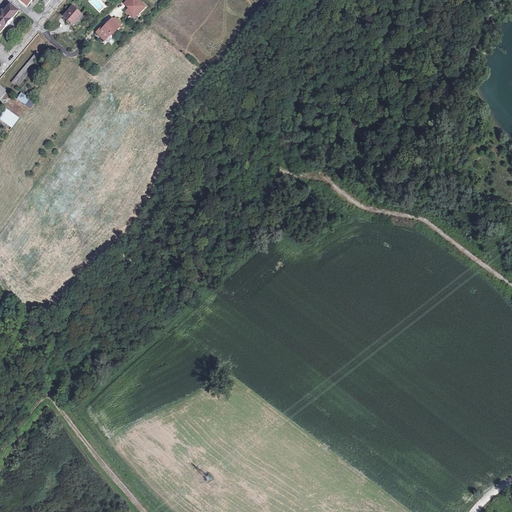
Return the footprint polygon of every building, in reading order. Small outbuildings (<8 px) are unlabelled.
[(139,0),(128,0),(125,3),(130,8),(126,12),(134,20),(146,7),(139,0)] [(0,33),(6,26),(13,19),(12,19),(19,11),(11,4),(4,12),(2,11),(0,13),(0,33)] [(84,17),(73,7),(65,16),(68,19),(66,21),(74,28),(76,26),(84,17)] [(112,35),(120,27),(122,24),(115,17),(112,19),(105,26),(104,25),(102,27),(97,32),(105,40),(111,34),(112,35)] [(16,82),(24,73),(40,53),(37,51),(21,71),(11,83),(14,85),(16,82)] [(24,73),(16,82),(19,84),(26,75),(24,73)] [(18,99),(31,107),(35,102),(21,93),(18,99)] [(0,116),(9,123),(13,126),(18,119),(4,109),(0,114),(0,116)] [(13,126),(9,123),(5,129),(9,132),(13,126)]
